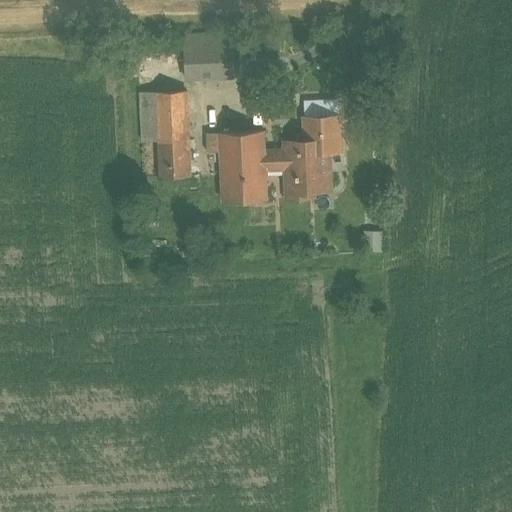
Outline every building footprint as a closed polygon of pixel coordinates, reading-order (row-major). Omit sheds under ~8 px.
[(232,32),(184,35),(186,78),(234,75),(232,32)] [(187,90),(141,91),(143,141),(160,140),(189,138),(187,90)] [(341,147),(340,114),(310,115),(311,138),(311,148),(327,147),(341,147)] [(265,129),(220,130),(222,198),(268,197),(267,166),(266,150),(265,129)] [(189,138),(160,140),(161,176),(190,175),(189,138)] [(311,138),(285,139),(285,149),(266,150),(267,166),(285,165),(286,197),(313,196),(313,190),(328,190),(327,147),(311,148),(311,138)] [(383,230),(365,231),(366,250),(384,250),(383,230)]
